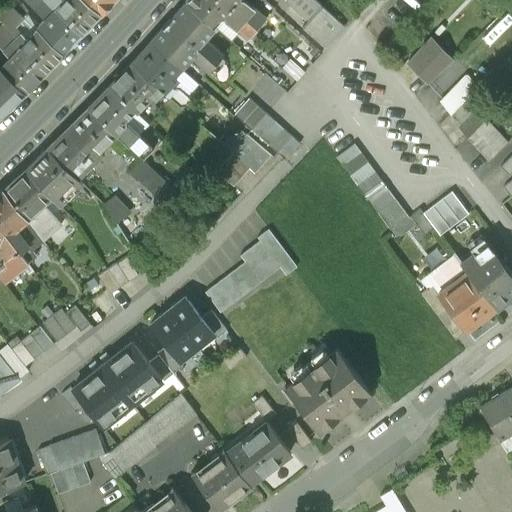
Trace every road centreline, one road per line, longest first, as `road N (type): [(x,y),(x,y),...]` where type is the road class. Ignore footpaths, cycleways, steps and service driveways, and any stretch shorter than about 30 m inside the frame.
road 1 (residential): [(0,407),(183,268),(280,168)]
road 2 (residential): [(511,337),(281,511)]
road 3 (tertiary): [(0,150),(142,0)]
